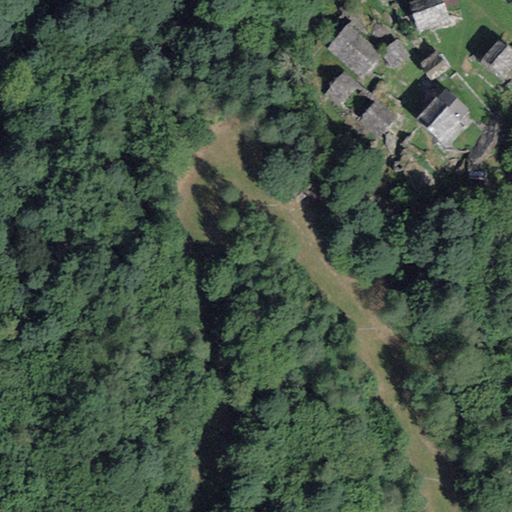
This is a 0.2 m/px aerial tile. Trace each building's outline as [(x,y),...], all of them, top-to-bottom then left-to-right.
[(442,0),(415,0),(408,3),(419,34),(450,23),(442,0)] [(348,25),(326,49),(361,79),(383,55),(348,25)] [(511,52),(497,40),(480,61),(501,79),(511,65),(511,52)] [(395,42),(385,52),(396,64),(406,54),(395,42)] [(421,64),(431,78),(447,67),(436,53),(421,64)] [(323,94),(337,107),(357,85),(343,72),(323,94)] [(468,111),(444,89),(415,120),(440,142),(468,111)] [(377,100),(358,120),(377,138),(396,118),(377,100)]
